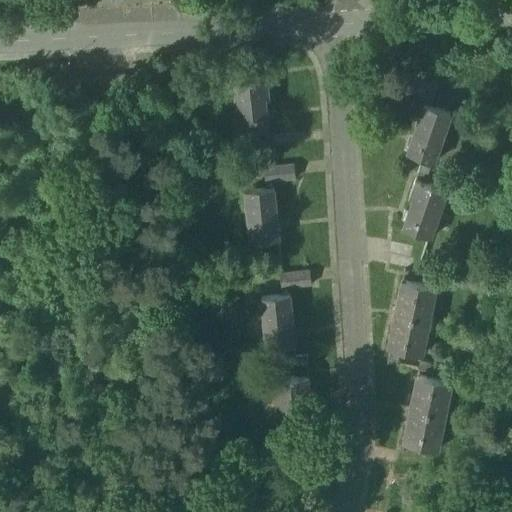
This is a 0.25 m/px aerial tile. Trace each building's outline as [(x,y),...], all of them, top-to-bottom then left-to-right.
[(437,86),(409,77),(404,90),(433,100),(437,86)] [(267,79),(233,83),(239,131),(267,129),(263,98),(269,97),(267,79)] [(450,113),(424,104),(406,154),(433,163),(450,113)] [(291,134),(268,136),(269,147),(292,145),(291,134)] [(294,164),(264,167),(265,181),(295,179),(294,164)] [(446,192),(414,181),(408,198),(414,200),(404,229),(430,238),(446,192)] [(279,240),(273,187),(245,190),(251,243),(279,240)] [(413,247),(390,242),(388,254),(391,254),(411,258),(413,247)] [(411,258),(391,254),(389,266),(421,273),(423,261),(411,258)] [(309,270),(279,274),(281,288),(311,284),(309,270)] [(435,287),(402,280),(397,301),(402,302),(400,316),(428,321),(435,287)] [(289,294),(261,297),(266,349),(294,346),(289,294)] [(428,321),(400,316),(397,329),(392,328),(388,348),(421,355),(428,321)] [(451,382),(417,375),(413,396),(417,397),(414,410),(445,416),(451,382)] [(277,428),(305,427),(304,396),(310,395),(309,378),(275,379),(277,428)] [(445,416),(414,410),(412,423),(408,422),(403,443),(438,450),(445,416)] [(312,452),(292,449),(290,461),(310,464),(312,452)] [(427,458),(399,453),(397,464),(424,469),(427,458)]
